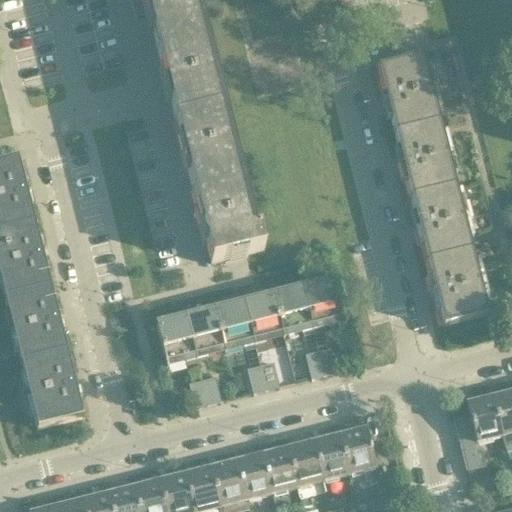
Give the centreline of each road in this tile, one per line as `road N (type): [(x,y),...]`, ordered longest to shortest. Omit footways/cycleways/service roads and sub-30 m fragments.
road 1 (residential): [(412,381),(329,34),(419,13)]
road 2 (residential): [(142,93),(47,117),(126,450)]
road 3 (residential): [(126,450),(412,381)]
road 4 (residential): [(444,511),(412,381)]
road 5 (residential): [(0,483),(126,450)]
